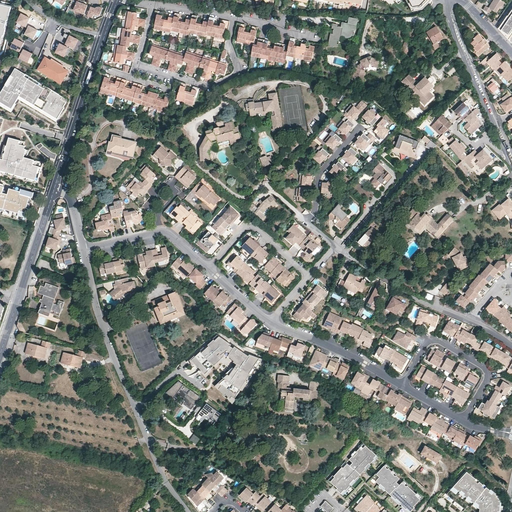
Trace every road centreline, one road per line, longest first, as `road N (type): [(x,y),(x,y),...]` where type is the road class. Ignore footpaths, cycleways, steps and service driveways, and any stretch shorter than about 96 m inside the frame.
road 1 (residential): [(82,249),(115,364),(165,481),(188,511)]
road 2 (residential): [(153,5),(136,64),(204,85),(237,70),(228,42),(234,17)]
road 3 (residential): [(511,346),(335,246)]
road 4 (tertiary): [(450,0),(459,43),(511,164)]
road 5 (residential): [(402,385),(427,342),(483,367),(486,383),(464,421)]
road 6 (residential): [(103,35),(57,177)]
road 7 (residential): [(268,321),(402,385)]
road 8 (residential): [(82,249),(161,231),(206,267)]
road 9 (residential): [(309,275),(249,225),(206,267)]
road 10 (unknown): [(71,201),(91,185),(92,144),(106,121),(136,130)]
